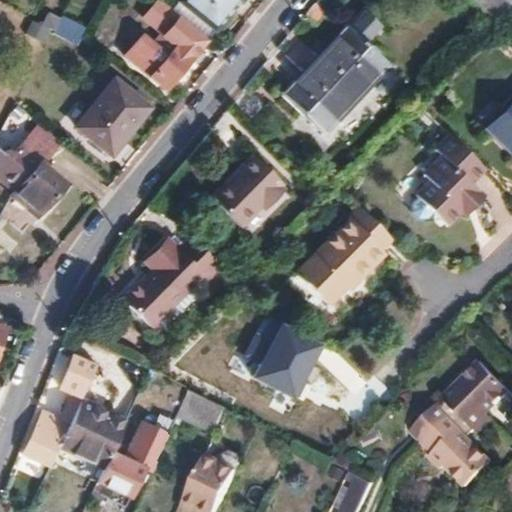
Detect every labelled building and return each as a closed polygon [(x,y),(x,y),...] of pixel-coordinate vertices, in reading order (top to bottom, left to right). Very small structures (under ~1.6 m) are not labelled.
[(210,31),(235,0),(175,0),(175,1),(210,31)] [(511,0),(459,0),(491,31),(511,10),(511,0)] [(375,22),(357,3),(272,88),(317,132),(384,65),(358,39),(375,22)] [(312,24),(322,13),(311,4),(302,14),(312,24)] [(44,7),(29,34),(43,42),(49,31),(75,45),(84,29),(44,7)] [(124,56),(163,88),(204,39),(185,23),(177,32),(169,24),(153,43),(143,33),(124,56)] [(75,125),(101,146),(119,126),(125,131),(144,108),(110,80),(75,125)] [(511,97),(511,96),(497,110),(501,114),(504,117),(487,135),(511,159),(511,97)] [(501,114),(483,131),(487,135),(504,117),(501,114)] [(125,131),(119,126),(101,146),(108,152),(125,131)] [(35,217),(62,185),(39,165),(48,154),(27,137),(5,163),(25,179),(11,196),(35,217)] [(462,218),(481,199),(467,186),(480,173),(444,138),(429,152),(435,159),(418,176),(425,183),(411,197),(447,233),(462,218)] [(276,185),(242,151),(199,193),(233,228),(260,202),(263,206),(277,191),(274,187),(276,185)] [(466,223),(485,203),(481,199),(462,218),(466,223)] [(350,279),(355,283),(378,260),(374,256),(388,243),(352,208),(339,221),(341,222),(289,273),(322,306),(340,289),(350,279)] [(211,266),(183,237),(170,251),(161,242),(137,266),(143,272),(114,299),(142,328),(194,277),(197,279),(211,266)] [(344,294),(355,283),(350,279),(340,289),(344,294)] [(327,346),(282,321),(252,377),(297,401),(327,346)] [(79,399),(94,365),(71,354),(58,389),(68,394),(57,419),(41,411),(22,454),(48,466),(57,447),(67,424),(78,400),(79,399)] [(478,361),(442,397),(473,429),(478,433),(491,420),(485,414),(508,391),(478,361)] [(175,415),(214,434),(220,421),(223,415),(225,411),(186,392),(175,415)] [(442,397),(433,406),(465,437),(473,429),(442,397)] [(67,424),(57,447),(101,466),(108,450),(122,420),(78,400),(67,424)] [(487,460),(465,437),(433,406),(409,430),(431,453),(426,457),(437,468),(442,463),(462,484),(487,460)] [(223,415),(220,421),(226,424),(228,418),(223,415)] [(223,490),(239,455),(211,441),(194,476),(223,490)] [(101,466),(94,481),(127,496),(140,466),(108,450),(101,466)] [(346,458),(333,453),(325,460),(341,468),(346,458)] [(339,511),(355,511),(369,481),(356,475),(339,511)] [(433,511),(411,501),(406,511),(409,511),(433,511)]
